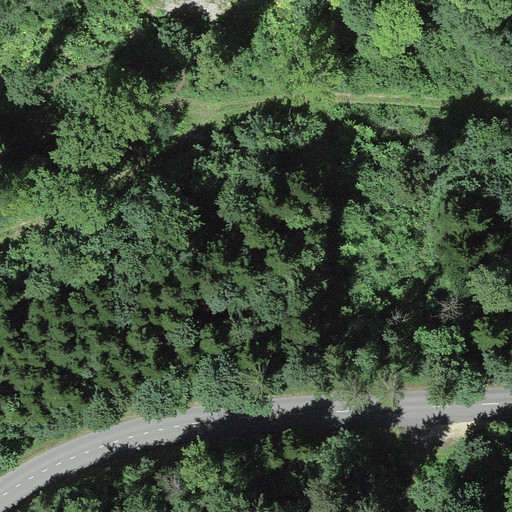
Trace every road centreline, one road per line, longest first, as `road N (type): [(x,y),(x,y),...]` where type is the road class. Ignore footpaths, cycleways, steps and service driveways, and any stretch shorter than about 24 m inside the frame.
road 1 (track): [(511,102),(248,108),(0,233)]
road 2 (tertiary): [(0,497),(105,442),(211,418),(511,400)]
